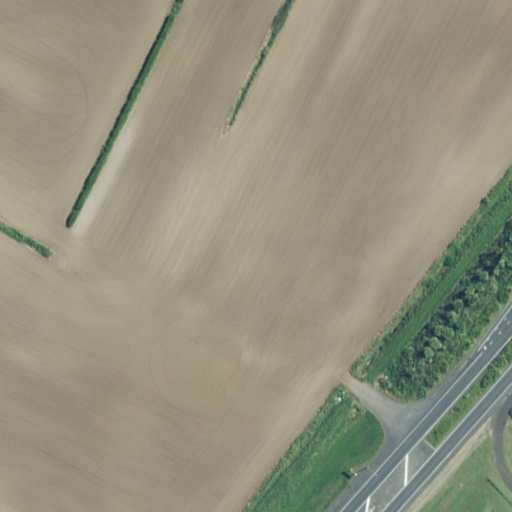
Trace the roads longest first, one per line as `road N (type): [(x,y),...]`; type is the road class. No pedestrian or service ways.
road 1 (primary): [(346,511),(511,327)]
road 2 (primary): [(511,379),(393,511)]
